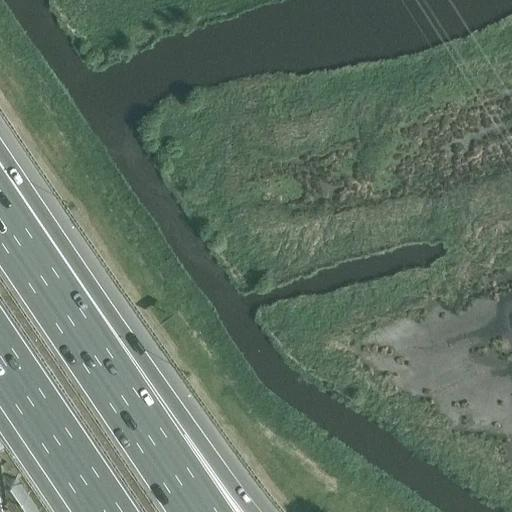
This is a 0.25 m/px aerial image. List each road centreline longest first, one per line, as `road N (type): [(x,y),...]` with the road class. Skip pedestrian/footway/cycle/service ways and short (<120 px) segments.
road 1 (motorway): [(253,511),(0,150)]
road 2 (motorway): [(199,511),(0,215)]
road 3 (motorway): [(0,357),(104,511)]
